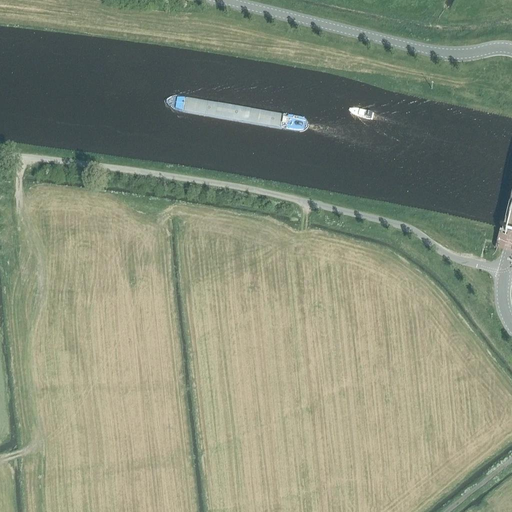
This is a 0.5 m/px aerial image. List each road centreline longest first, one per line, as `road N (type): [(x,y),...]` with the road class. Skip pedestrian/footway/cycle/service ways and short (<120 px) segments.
road 1 (unclassified): [(504,271),(453,258),(389,222),(228,185),(0,155)]
road 2 (tertiary): [(511,50),(431,52),(219,0)]
